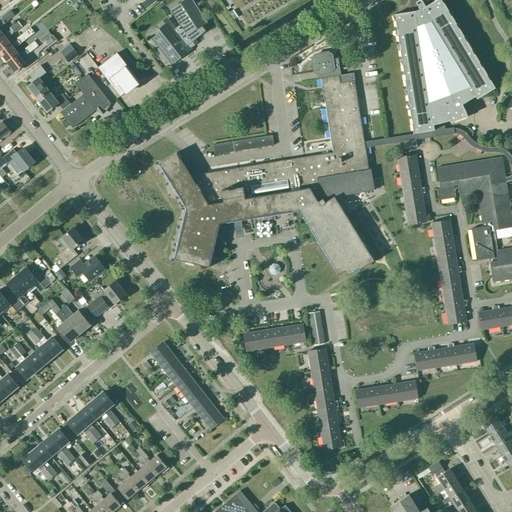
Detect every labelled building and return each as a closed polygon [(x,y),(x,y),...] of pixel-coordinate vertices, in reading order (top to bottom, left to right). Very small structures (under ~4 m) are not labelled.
[(182,55),(190,49),(187,46),(206,31),(201,25),(205,22),(191,0),(183,0),(181,2),(182,3),(170,10),(179,25),(174,29),(167,20),(160,25),(162,28),(156,33),(158,36),(152,41),(170,64),(178,58),(179,59),(183,56),(182,55)] [(421,0),(418,0),(418,1),(417,0),(411,0),(411,1),(410,3),(409,4),(409,5),(408,7),(408,8),(408,9),(408,10),(408,11),(394,14),(413,133),(445,128),(444,122),(450,120),(451,122),(468,116),(462,104),(475,96),(477,98),(495,88),(442,0),(435,0),(426,6),(421,0)] [(0,34),(2,33),(0,30),(0,27),(5,23),(4,23),(9,19),(14,15),(10,10),(0,18),(2,20),(0,21),(0,34)] [(2,33),(0,34),(0,50),(10,43),(6,38),(13,33),(21,26),(18,21),(9,28),(10,30),(3,35),(2,33)] [(38,38),(42,43),(52,36),(48,30),(38,38)] [(24,32),(20,35),(21,37),(24,41),(29,37),(24,32)] [(10,43),(0,50),(0,53),(7,62),(18,53),(14,48),(20,43),(24,41),(21,37),(18,40),(11,45),(10,43)] [(18,53),(7,62),(15,72),(26,63),(22,58),(28,53),(32,51),(29,47),(26,50),(19,55),(18,53)] [(74,50),(64,58),(69,63),(78,56),(74,50)] [(328,51),(314,53),(311,58),(313,72),(318,75),(318,79),(320,79),(331,152),(191,176),(176,153),(177,153),(176,153),(159,164),(159,165),(160,164),(187,207),(175,258),(174,257),(174,259),(209,267),(210,266),(209,266),(219,222),(299,210),(339,273),(338,273),(338,274),(345,270),(348,275),(359,268),(360,269),(374,260),(333,197),(364,192),(364,191),(373,190),(370,168),(368,168),(365,146),(364,141),(355,80),(354,73),(341,75),(338,58),(333,58),(332,54),(328,51)] [(137,80),(138,81),(139,81),(117,52),(98,67),(120,95),(124,92),(123,91),(128,87),(137,80)] [(36,99),(48,90),(38,78),(45,72),(40,65),(28,74),(33,81),(26,87),(36,99)] [(100,111),(110,103),(87,73),(74,83),(82,94),(70,104),(66,99),(62,103),(61,102),(58,104),(59,105),(60,105),(63,109),(60,112),(72,127),(97,108),(100,111)] [(57,103),(58,104),(61,102),(62,103),(66,99),(62,93),(55,99),(48,90),(36,99),(46,112),(57,103)] [(2,121),(0,122),(0,138),(10,131),(2,121)] [(413,133),(364,141),(365,146),(403,140),(415,138),(453,132),(454,132),(455,132),(456,133),(457,133),(458,133),(459,134),(460,134),(461,135),(462,136),(463,137),(464,139),(466,141),(468,143),(471,145),(473,147),(476,148),(479,149),(482,150),(485,151),(488,151),(491,151),(494,151),(496,151),(497,151),(498,152),(499,152),(500,152),(501,153),(502,153),(503,154),(504,155),(505,156),(505,157),(506,157),(511,167),(511,172),(511,174),(510,174),(509,175),(507,176),(506,176),(505,176),(505,181),(507,181),(508,181),(510,180),(511,180),(511,179),(511,157),(510,155),(509,153),(508,152),(507,151),(506,150),(505,149),(503,148),(502,148),(500,147),(499,147),(497,146),(496,146),(494,146),(492,146),(489,146),(487,146),(485,146),(482,145),(480,145),(478,144),(475,142),(473,140),(471,139),(468,136),(467,134),(466,133),(464,132),(463,131),(462,130),(460,129),(459,128),(457,128),(456,128),(454,127),(453,127),(445,128),(413,133)] [(259,139),(260,147),(273,145),(272,137),(259,139)] [(415,138),(403,140),(404,148),(416,146),(415,138)] [(233,141),(213,144),(215,154),(234,151),(233,141)] [(0,157),(0,168),(2,166),(3,167),(10,162),(14,167),(13,168),(18,174),(23,170),(23,171),(34,162),(23,148),(17,153),(13,148),(1,158),(0,157)] [(398,157),(400,174),(418,171),(415,154),(398,157)] [(493,231),(511,228),(511,225),(505,181),(505,176),(502,158),(437,168),(440,188),(437,189),(439,200),(456,197),(455,191),(458,190),(459,195),(477,192),(482,223),(484,223),(485,226),(471,228),(477,261),(490,258),(491,262),(489,262),(493,282),(511,278),(511,248),(496,251),(493,231)] [(400,174),(403,191),(421,188),(418,171),(400,174)] [(403,191),(406,207),(424,204),(421,188),(403,191)] [(406,207),(409,224),(426,221),(424,204),(406,207)] [(431,223),(434,240),(452,237),(449,220),(431,223)] [(264,232),(262,221),(250,222),(252,234),(264,232)] [(57,255),(64,265),(77,255),(73,248),(83,240),(73,228),(62,236),(62,237),(58,240),(65,249),(57,255)] [(434,240),(437,257),(455,253),(452,237),(434,240)] [(437,257),(440,273),(458,270),(455,253),(437,257)] [(95,256),(84,264),(80,259),(70,267),(77,276),(82,272),(89,281),(105,268),(95,256)] [(226,256),(218,256),(218,268),(226,268),(226,256)] [(280,272),(280,268),(278,264),(273,263),(270,266),(269,270),(271,274),(276,275),(280,272)] [(26,266),(16,274),(29,289),(34,285),(40,291),(50,282),(55,278),(49,270),(43,274),(37,279),(26,266)] [(65,276),(60,269),(55,273),(61,280),(65,276)] [(440,273),(443,290),(461,287),(458,270),(440,273)] [(29,289),(16,274),(6,282),(18,295),(14,299),(21,307),(29,301),(23,294),(29,289)] [(122,285),(118,280),(116,280),(115,281),(114,280),(103,289),(106,292),(88,306),(95,316),(105,308),(104,306),(111,301),(114,304),(126,295),(120,288),(121,287),(122,285)] [(65,287),(60,292),(69,303),(75,298),(65,287)] [(443,290),(445,307),(464,304),(461,287),(443,290)] [(0,311),(1,313),(6,308),(12,315),(21,307),(14,299),(9,302),(0,291),(0,311)] [(445,307),(448,324),(466,321),(464,304),(445,307)] [(73,314),(66,305),(60,309),(80,333),(90,325),(78,310),(73,314)] [(43,306),(37,310),(47,321),(52,317),(43,306)] [(511,324),(511,306),(499,309),(501,327),(511,324)] [(60,309),(55,314),(63,322),(58,326),(71,341),(80,333),(60,309)] [(501,327),(499,309),(479,312),(482,330),(501,327)] [(325,343),(319,311),(309,313),(314,345),(325,343)] [(303,324),(283,327),(286,344),(306,341),(303,324)] [(36,327),(32,331),(40,340),(44,336),(36,327)] [(283,327),(263,330),(266,347),(286,344),(283,327)] [(246,350),(266,347),(263,330),(244,333),(246,350)] [(40,340),(32,331),(28,334),(36,343),(40,340)] [(63,348),(53,336),(45,343),(54,355),(63,348)] [(163,342),(150,352),(159,363),(172,353),(163,342)] [(21,355),(25,352),(18,343),(14,346),(21,355)] [(54,355),(45,343),(37,350),(46,361),(54,355)] [(476,361),(473,344),(454,347),(456,364),(476,361)] [(35,371),(25,360),(21,355),(14,346),(10,349),(17,358),(21,363),(16,367),(25,379),(35,371)] [(456,364),(454,347),(434,350),(437,367),(456,364)] [(308,351),(311,370),(328,368),(325,348),(308,351)] [(46,361),(37,350),(25,360),(35,371),(46,361)] [(437,367),(434,350),(415,353),(417,370),(437,367)] [(172,353),(159,363),(167,374),(181,364),(172,353)] [(147,370),(151,367),(146,361),(142,364),(147,370)] [(167,374),(176,385),(189,375),(181,364),(167,374)] [(311,370),(314,390),(332,387),(328,368),(311,370)] [(3,378),(0,375),(0,383),(8,393),(18,385),(8,374),(3,378)] [(176,385),(184,396),(198,386),(189,375),(176,385)] [(414,381),(395,383),(398,401),(417,398),(414,381)] [(0,400),(8,393),(0,383),(0,400)] [(398,401),(395,383),(375,386),(378,404),(398,401)] [(184,396),(193,407),(206,396),(198,386),(184,396)] [(378,404),(375,386),(356,389),(359,407),(378,404)] [(314,390),(317,410),(335,407),(332,387),(314,390)] [(107,395),(104,391),(95,399),(115,424),(120,421),(112,412),(108,407),(113,403),(118,399),(111,392),(107,395)] [(193,407),(202,418),(215,407),(206,396),(193,407)] [(163,402),(167,407),(172,403),(168,398),(163,402)] [(115,424),(95,399),(85,407),(95,418),(100,414),(111,428),(115,424)] [(93,427),(90,423),(95,418),(85,407),(76,415),(97,440),(101,436),(93,427)] [(215,407),(202,418),(210,429),(224,419),(215,407)] [(317,410),(321,430),(338,427),(335,407),(317,410)] [(76,415),(67,422),(76,434),(81,430),(85,434),(93,443),(97,440),(76,415)] [(483,424),(489,435),(502,427),(507,424),(504,420),(499,423),(495,417),(483,424)] [(321,430),(324,449),(341,446),(338,427),(321,430)] [(496,445),(508,437),(511,434),(511,432),(510,430),(506,433),(502,427),(489,435),(496,445)] [(50,437),(71,462),(75,458),(67,449),(64,445),(69,440),(59,429),(50,437)] [(50,456),(55,452),(59,456),(67,465),(71,462),(50,437),(41,444),(50,456)] [(496,445),(502,455),(511,448),(511,442),(508,437),(496,445)] [(122,442),(126,448),(131,444),(126,439),(122,442)] [(32,452),(41,463),(45,468),(53,477),(57,474),(49,465),(45,460),(50,456),(41,444),(32,452)] [(136,450),(140,455),(157,474),(160,472),(162,473),(169,467),(164,460),(162,461),(157,455),(150,461),(147,457),(148,457),(144,451),(140,446),(136,450)] [(511,448),(502,455),(509,465),(511,462),(511,448)] [(32,471),(41,463),(32,452),(22,460),(32,471)] [(83,452),(79,456),(86,465),(91,462),(83,452)] [(154,477),(157,474),(140,455),(136,458),(141,463),(142,462),(145,465),(138,470),(149,484),(155,479),(154,477)] [(444,487),(457,479),(450,468),(445,472),(438,461),(416,475),(418,479),(430,471),(433,474),(434,473),(437,477),(441,483),(434,487),(438,493),(445,489),(444,487)] [(53,477),(45,468),(41,471),(49,480),(53,477)] [(138,470),(130,477),(128,474),(129,473),(125,468),(121,471),(137,490),(141,488),(142,490),(149,484),(138,470)] [(137,490),(121,471),(117,474),(121,479),(123,479),(125,481),(118,487),(127,499),(137,490)] [(101,496),(102,495),(98,490),(94,493),(109,511),(111,511),(120,504),(111,494),(115,491),(105,479),(100,483),(109,494),(103,499),(101,496)] [(457,479),(444,487),(445,489),(449,496),(442,500),(445,504),(452,500),(450,498),(463,490),(457,479)] [(291,511),(285,505),(280,508),(274,501),(261,511),(258,511),(256,510),(258,508),(256,506),(255,504),(253,505),(252,504),(240,490),(213,511),(291,511)] [(450,498),(452,500),(456,506),(449,511),(455,511),(458,510),(457,509),(470,501),(463,490),(450,498)] [(92,511),(109,511),(94,493),(90,496),(95,501),(96,501),(98,503),(90,510),(92,511)] [(408,494),(390,506),(393,511),(430,511),(427,507),(419,511),(408,494)] [(475,511),(477,511),(470,501),(457,509),(458,510),(459,511),(475,511)]
